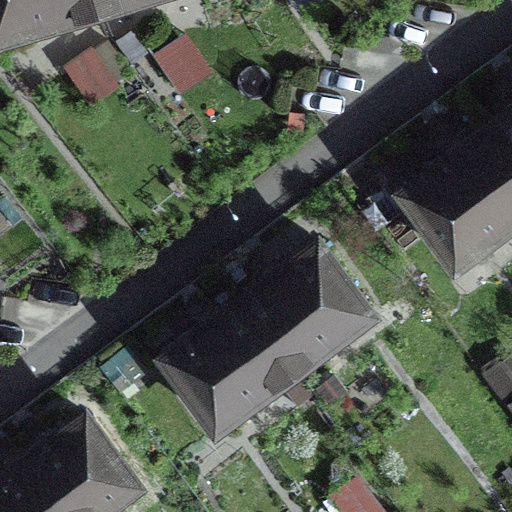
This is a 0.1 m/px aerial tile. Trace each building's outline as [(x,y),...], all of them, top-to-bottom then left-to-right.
[(0,0),(0,38),(96,9),(127,0),(0,0)] [(291,0),(300,12),(317,0),(291,0)] [(92,98),(127,75),(105,42),(70,66),(92,98)] [(453,263),(511,218),(511,107),(511,108),(488,125),(464,143),(460,143),(452,149),(443,156),(443,160),(400,191),(453,263)] [(259,284),(238,299),(218,314),(214,314),(206,320),(197,326),(196,330),(162,356),(214,425),(290,369),(366,312),(315,242),(281,268),(277,267),(270,272),(259,280),(259,284)] [(511,410),(511,356),(486,376),(511,410)] [(32,442),(21,450),(12,457),(1,465),(6,471),(0,475),(0,511),(94,511),(133,483),(82,414),(46,442),(41,436),(32,442)]
